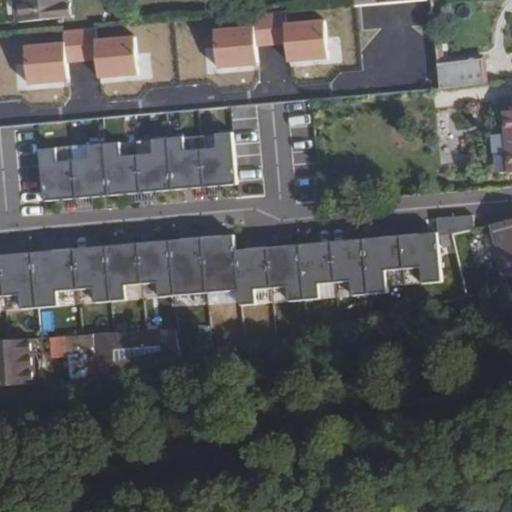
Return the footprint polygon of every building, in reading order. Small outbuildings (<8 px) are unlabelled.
[(64,0),(18,0),(21,20),(74,16),(72,2),(65,3),(64,0)] [(285,10),(252,14),(256,47),(289,43),(285,10)] [(289,43),(291,63),(329,59),(325,19),(287,23),(289,43)] [(215,29),(219,70),(257,66),(256,47),(253,25),(215,29)] [(96,27),(63,31),(67,64),(100,60),(96,27)] [(100,60),(102,80),(140,76),(136,35),(98,39),(100,60)] [(26,46),(30,86),(68,82),(67,64),(64,42),(26,46)] [(436,61),(438,89),(486,85),(483,56),(436,61)] [(511,173),(511,111),(505,112),(507,133),(492,135),(493,153),(508,152),(510,174),(511,173)] [(240,183),(236,132),(218,133),(219,149),(204,150),(207,186),(240,183)] [(207,186),(204,150),(186,152),(185,136),(171,137),(175,189),(207,186)] [(175,189),(171,137),(154,139),(155,154),(141,156),(144,192),(175,189)] [(144,192),(141,156),(123,157),(122,141),(107,143),(112,195),(144,192)] [(80,198),(112,195),(107,143),(90,144),(91,160),(77,161),(80,198)] [(80,198),(77,161),(59,163),(57,147),(44,148),(48,201),(80,198)] [(505,277),(511,275),(511,220),(492,225),(505,277)] [(438,233),(401,236),(403,270),(422,268),(424,288),(442,286),(438,233)] [(236,236),(204,238),(208,293),(240,290),(237,250),(236,236)] [(401,236),(364,239),(369,293),(387,291),(386,271),(403,270),(401,236)] [(204,238),(172,241),(177,295),(208,293),(204,238)] [(364,239),(332,242),(335,282),(351,280),(353,294),(369,293),(364,239)] [(172,241),(141,244),(144,283),(157,282),(158,297),(177,295),(172,241)] [(332,242),(301,245),(305,299),(321,298),(320,283),(335,282),(332,242)] [(141,244),(109,247),(114,301),(130,300),(129,284),(144,283),(141,244)] [(301,245),(269,247),(272,287),(288,286),(289,301),(305,299),(301,245)] [(109,247),(77,249),(80,289),(92,288),(94,303),(114,301),(109,247)] [(269,247),(237,250),(242,305),(258,304),(256,288),(272,287),(269,247)] [(77,249),(35,253),(40,307),(61,306),(60,291),(80,289),(77,249)] [(35,253),(4,256),(7,296),(20,294),(22,309),(40,307),(35,253)] [(181,366),(178,330),(69,338),(73,391),(181,366)] [(0,386),(36,384),(34,340),(0,342),(0,386)]
